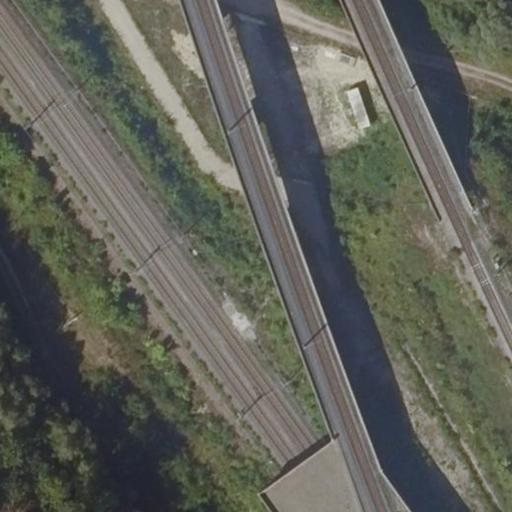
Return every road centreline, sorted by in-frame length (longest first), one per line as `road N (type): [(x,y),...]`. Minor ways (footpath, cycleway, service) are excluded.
road 1 (track): [(511,90),(228,0)]
road 2 (track): [(0,256),(94,449),(140,511)]
